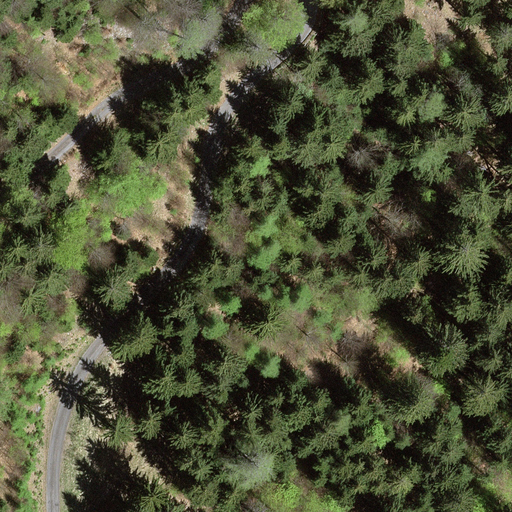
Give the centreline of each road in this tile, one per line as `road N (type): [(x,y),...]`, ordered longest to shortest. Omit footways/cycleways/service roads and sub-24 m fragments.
road 1 (track): [(50,511),(49,433),(73,372),(175,251),(202,199),(215,123),(303,28),(308,0)]
road 2 (track): [(234,0),(217,36),(107,101),(0,198)]
